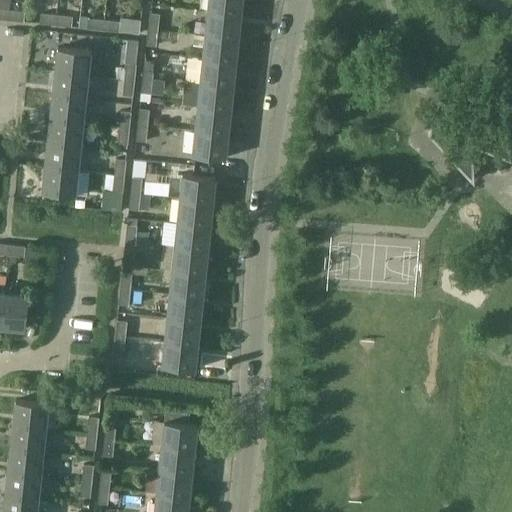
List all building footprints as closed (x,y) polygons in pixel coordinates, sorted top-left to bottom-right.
[(208,0),(207,12),(240,16),(241,0),(208,0)] [(0,9),(0,20),(7,21),(8,11),(0,9)] [(24,12),(8,11),(7,21),(23,22),(24,12)] [(205,36),(238,39),(240,16),(207,12),(205,36)] [(149,13),(148,29),(158,30),(160,14),(149,13)] [(55,26),(56,16),(40,14),(39,24),(55,26)] [(72,17),(56,16),(55,26),(71,27),(72,17)] [(103,31),(104,20),(88,19),(87,29),(103,31)] [(104,20),(103,31),(119,32),(120,22),(104,20)] [(156,46),(158,30),(148,29),(146,45),(156,46)] [(205,36),(202,60),(235,63),(238,39),(205,36)] [(54,73),(88,76),(90,52),(57,48),(54,73)] [(202,60),(200,84),(233,87),(235,63),(202,60)] [(144,61),(143,77),(153,79),(154,62),(144,61)] [(124,80),(134,81),(136,65),(126,64),(124,80)] [(54,73),(52,97),(85,100),(88,76),(54,73)] [(153,79),(143,77),(141,93),(151,94),(153,79)] [(134,81),(124,80),(122,95),(132,96),(134,81)] [(230,111),(233,87),(200,84),(197,108),(230,111)] [(52,97),(49,121),(83,124),(85,100),(52,97)] [(440,102),(428,134),(474,180),(473,143),(511,158),(500,103),(474,108),(474,115),(440,102)] [(197,108),(194,132),(228,135),(230,111),(197,108)] [(138,125),(147,126),(149,110),(139,109),(138,125)] [(121,112),(119,128),(129,129),(131,113),(121,112)] [(83,124),(49,121),(47,144),(80,148),(83,124)] [(147,126),(138,125),(136,141),(146,142),(147,126)] [(129,129),(119,128),(117,144),(127,145),(129,129)] [(228,135),(194,132),(192,156),(225,159),(228,135)] [(47,144),(44,168),(77,172),(80,148),(47,144)] [(114,176),(124,177),(126,161),(115,160),(114,176)] [(77,172),(44,168),(42,193),(75,196),(77,172)] [(179,199),(212,203),(215,179),(182,175),(179,199)] [(122,193),(124,177),(114,176),(112,192),(122,193)] [(132,178),(130,194),(140,195),(142,179),(132,178)] [(138,211),(140,195),(130,194),(128,210),(138,211)] [(179,199),(177,223),(210,227),(212,203),(179,199)] [(177,223),(174,247),(207,251),(210,227),(177,223)] [(125,242),(135,243),(136,227),(127,226),(125,242)] [(125,242),(123,258),(133,259),(135,243),(125,242)] [(9,246),(2,245),(0,244),(0,255),(8,256),(9,246)] [(9,246),(8,256),(24,258),(25,248),(9,246)] [(205,275),(207,251),(174,247),(171,271),(205,275)] [(202,298),(205,275),(171,271),(169,295),(202,298)] [(122,274),(120,289),(130,290),(132,275),(122,274)] [(130,290),(120,289),(118,305),(128,306),(130,290)] [(4,294),(0,328),(24,330),(28,297),(4,294)] [(202,298),(169,295),(166,318),(199,322),(202,298)] [(197,346),(199,322),(166,318),(164,342),(197,346)] [(117,321),(115,337),(125,338),(127,322),(117,321)] [(123,354),(125,338),(115,337),(113,353),(123,354)] [(194,370),(197,346),(164,342),(161,367),(194,370)] [(14,401),(12,425),(45,429),(48,405),(14,401)] [(86,433),(96,434),(98,418),(88,417),(86,433)] [(196,425),(163,422),(152,421),(149,445),(161,446),(194,450),(196,425)] [(12,425),(9,449),(43,453),(45,429),(12,425)] [(104,440),(113,441),(115,425),(105,425),(104,440)] [(96,434),(86,433),(85,449),(95,450),(96,434)] [(113,441),(104,440),(102,456),(112,457),(113,441)] [(191,474),(194,450),(161,446),(158,470),(191,474)] [(43,453),(9,449),(7,473),(40,477),(43,453)] [(82,465),(81,481),(91,482),(93,466),(82,465)] [(158,470),(156,494),(189,497),(191,474),(158,470)] [(100,472),(98,488),(108,489),(110,473),(100,472)] [(7,473),(4,497),(38,500),(40,477),(7,473)] [(89,498),(91,482),(81,481),(79,497),(89,498)] [(107,505),(108,489),(98,488),(97,504),(107,505)] [(187,511),(189,497),(156,494),(154,511),(187,511)] [(36,511),(38,500),(4,497),(2,511),(36,511)]
